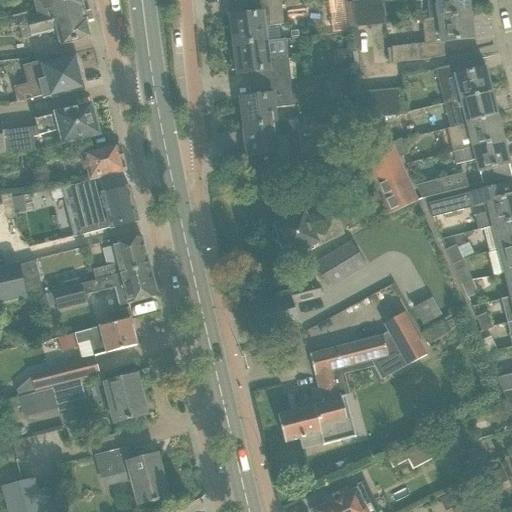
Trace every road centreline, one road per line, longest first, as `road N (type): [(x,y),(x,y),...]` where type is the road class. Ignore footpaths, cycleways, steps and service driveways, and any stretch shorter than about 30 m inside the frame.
road 1 (tertiary): [(249,511),(174,176)]
road 2 (residential): [(174,176),(197,146),(186,0)]
road 3 (residential): [(102,0),(119,72),(162,112)]
